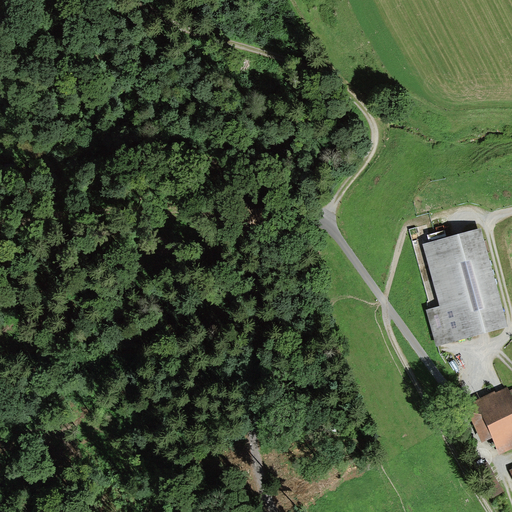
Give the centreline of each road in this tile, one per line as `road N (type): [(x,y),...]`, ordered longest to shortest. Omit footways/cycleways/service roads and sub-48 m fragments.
road 1 (track): [(383,299),(319,209),(275,228),(262,252),(249,348),(259,489),(271,511)]
road 2 (track): [(319,209),(366,149),(369,119),(330,73),(229,34)]
road 3 (track): [(490,511),(393,336),(383,299)]
road 4 (track): [(383,299),(493,465),(511,456)]
road 5 (track): [(383,299),(407,223),(467,211),(484,221),(511,212)]
